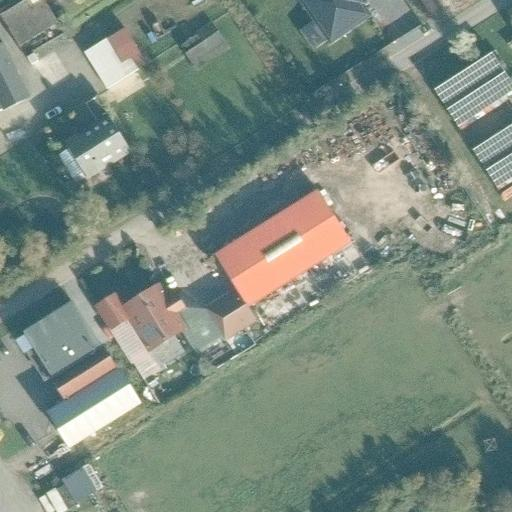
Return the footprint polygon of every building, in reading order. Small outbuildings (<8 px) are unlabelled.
[(46,3),(39,7),(34,0),(24,0),(0,15),(7,27),(19,47),(58,24),(46,3)] [(367,17),(355,0),(302,0),(330,41),(367,17)] [(179,43),(194,69),(229,48),(214,22),(179,43)] [(107,38),(84,53),(106,90),(130,75),(115,51),(107,38)] [(115,51),(130,75),(147,65),(132,41),(115,51)] [(31,101),(5,46),(0,47),(0,95),(8,111),(31,101)] [(511,93),(511,86),(492,54),(435,89),(458,127),(511,93)] [(132,157),(109,119),(65,145),(88,183),(132,157)] [(511,181),(511,125),(473,150),(499,190),(511,181)] [(246,288),(257,306),(365,242),(332,185),(223,249),(246,288)] [(154,356),(191,334),(176,309),(163,286),(126,308),(134,322),(154,356)] [(257,306),(246,288),(213,308),(233,342),(267,322),(257,306)] [(205,358),(233,342),(213,308),(204,293),(176,309),(191,334),(205,358)] [(116,332),(134,322),(126,308),(119,296),(101,307),(116,332)] [(35,334),(45,351),(96,321),(97,321),(87,303),(35,334)] [(49,358),(100,328),(96,321),(45,351),(49,358)] [(49,358),(59,376),(110,346),(100,328),(49,358)] [(74,401),(134,365),(120,340),(110,346),(59,376),(74,401)] [(58,410),(80,446),(156,401),(134,365),(74,401),(58,410)]
